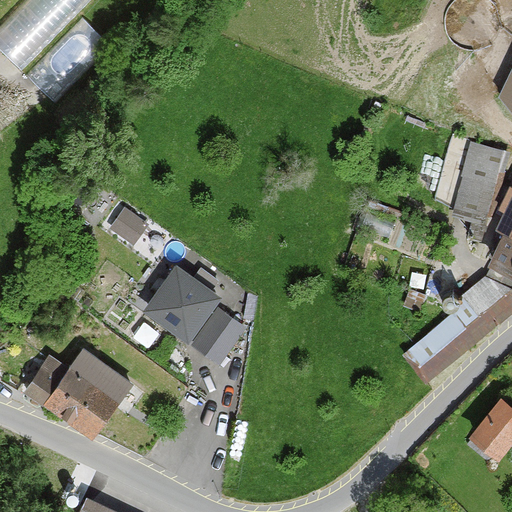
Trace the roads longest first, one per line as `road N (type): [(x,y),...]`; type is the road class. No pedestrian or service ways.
road 1 (residential): [(316,511),(351,491),(511,338)]
road 2 (residential): [(0,409),(214,511)]
